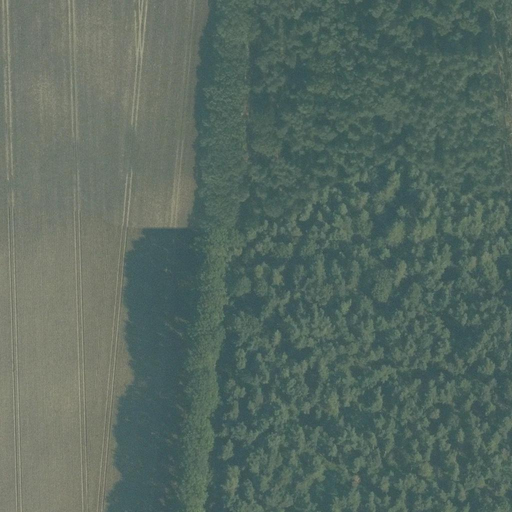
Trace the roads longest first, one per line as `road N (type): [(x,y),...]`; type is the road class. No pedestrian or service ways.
road 1 (track): [(190,511),(238,0)]
road 2 (track): [(212,260),(511,235)]
road 3 (track): [(433,242),(459,511)]
